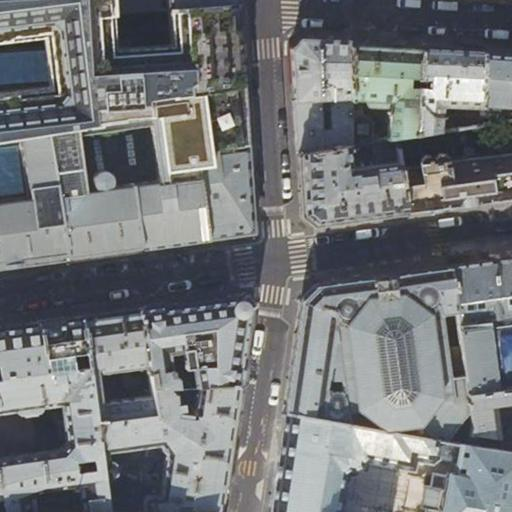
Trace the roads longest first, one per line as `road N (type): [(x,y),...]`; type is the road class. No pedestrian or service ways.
road 1 (residential): [(0,298),(280,259)]
road 2 (residential): [(280,259),(243,511)]
road 3 (residential): [(262,7),(280,259)]
road 4 (residential): [(511,24),(262,7)]
road 5 (residential): [(280,259),(511,228)]
